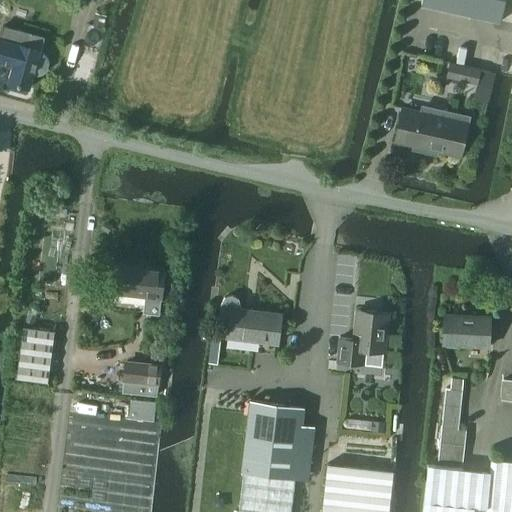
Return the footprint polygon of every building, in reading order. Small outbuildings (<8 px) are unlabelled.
[(504,0),(421,0),(421,4),(500,21),(504,0)] [(43,38),(1,26),(0,31),(0,61),(12,65),(7,82),(29,88),(33,74),(37,75),(42,74),(45,70),(48,62),(46,57),(43,54),(39,53),(43,38)] [(446,77),(476,84),(472,100),(487,103),(494,73),(450,63),(446,77)] [(420,112),(402,107),(394,141),(413,145),(412,149),(429,153),(430,149),(460,155),(468,117),(422,106),(420,112)] [(157,315),(162,269),(116,263),(113,294),(143,297),(141,313),(157,315)] [(217,323),(227,324),(225,337),(276,343),(279,314),(239,310),(239,307),(237,300),(230,296),(223,298),(219,305),(217,323)] [(336,361),(361,364),(362,350),(381,352),(385,312),(355,309),(352,338),(339,337),(336,361)] [(30,314),(26,321),(33,325),(37,317),(30,314)] [(488,316),(443,314),(441,345),(486,347),(488,316)] [(47,383),(50,357),(52,331),(21,327),(18,353),(15,379),(47,383)] [(217,364),(220,340),(213,339),(210,363),(217,364)] [(123,392),(157,396),(158,384),(159,385),(161,364),(124,360),(122,381),(124,381),(123,392)] [(465,431),(458,430),(463,379),(450,378),(449,389),(445,389),(438,461),(461,463),(465,431)] [(498,399),(511,400),(511,380),(501,379),(498,399)] [(130,399),(128,417),(153,420),(155,402),(130,399)] [(290,511),(295,478),(307,480),(314,426),(302,425),(304,406),(250,400),(242,472),(245,472),(239,511),(290,511)] [(372,422),(371,430),(383,431),(384,423),(372,422)] [(472,511),(473,507),(485,508),(485,511),(511,511),(511,461),(490,460),(489,471),(428,464),(423,511),(472,511)] [(387,511),(391,471),(326,464),(320,511),(387,511)]
